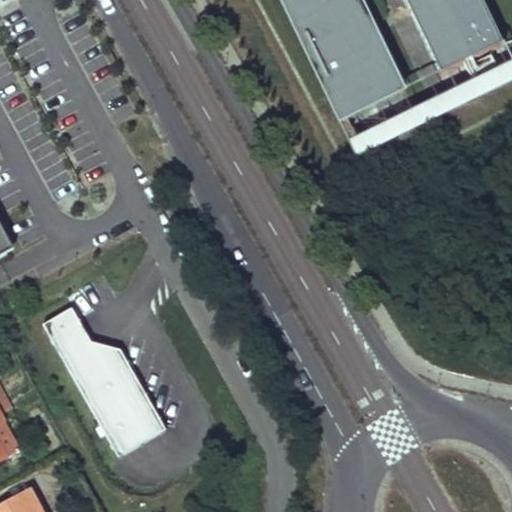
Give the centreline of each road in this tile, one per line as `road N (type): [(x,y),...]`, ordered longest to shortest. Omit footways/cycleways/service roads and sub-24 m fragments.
road 1 (primary): [(104,0),(179,149),(362,458)]
road 2 (primary): [(423,412),(296,210),(181,0)]
road 3 (residential): [(277,511),(276,436),(170,244)]
